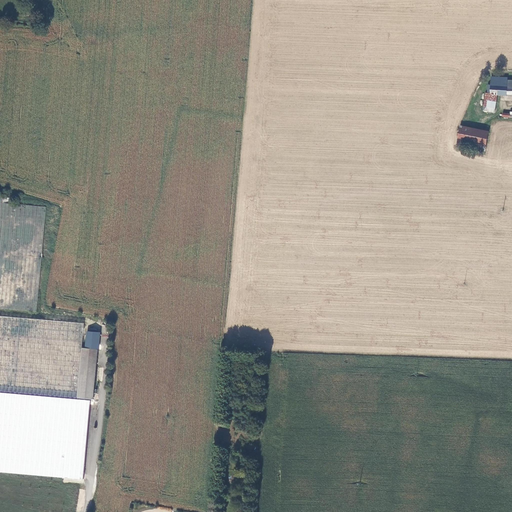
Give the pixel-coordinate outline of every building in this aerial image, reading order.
[(511,79),(507,79),(507,76),(491,76),(490,84),(489,84),(488,92),(491,92),(491,94),(497,94),(511,94),(511,79)] [(495,107),(497,94),(491,94),(491,92),(488,92),(486,92),(483,110),(489,111),(489,106),(495,107)] [(458,144),(485,150),(489,131),(462,126),(458,144)] [(6,198),(0,197),(0,310),(39,315),(49,210),(5,206),(6,198)] [(84,325),(0,317),(0,392),(78,398),(82,345),(84,325)] [(86,345),(82,345),(78,398),(93,399),(100,327),(88,326),(86,345)] [(90,400),(0,393),(0,472),(84,479),(90,400)]
